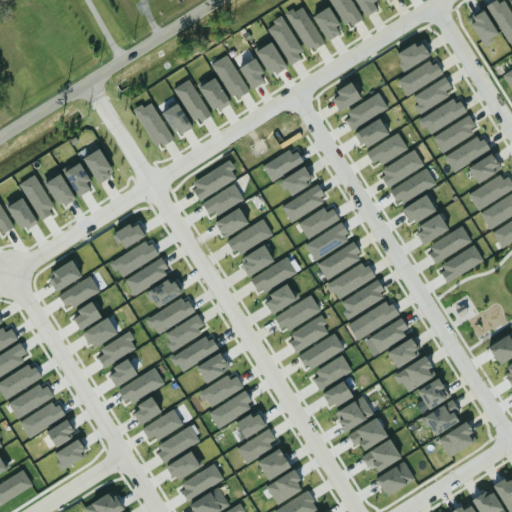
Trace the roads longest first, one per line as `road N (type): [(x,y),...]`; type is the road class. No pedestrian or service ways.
road 1 (residential): [(21,273),(440,0)]
road 2 (residential): [(289,96),(511,440)]
road 3 (residential): [(147,186),(357,511)]
road 4 (residential): [(157,511),(25,296),(21,273)]
road 5 (tertiary): [(0,140),(224,0)]
road 6 (residential): [(511,130),(434,4)]
road 7 (residential): [(511,440),(399,511)]
